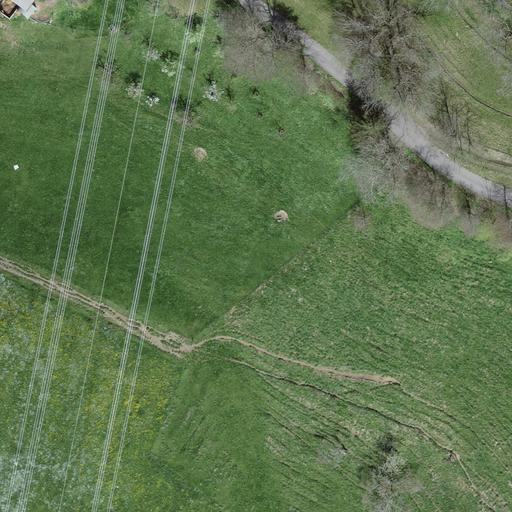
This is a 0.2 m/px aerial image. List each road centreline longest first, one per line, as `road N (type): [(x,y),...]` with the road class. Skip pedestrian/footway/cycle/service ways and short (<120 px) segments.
road 1 (unclassified): [(242,0),(394,117),(442,165),(511,199)]
road 2 (track): [(394,117),(511,170)]
